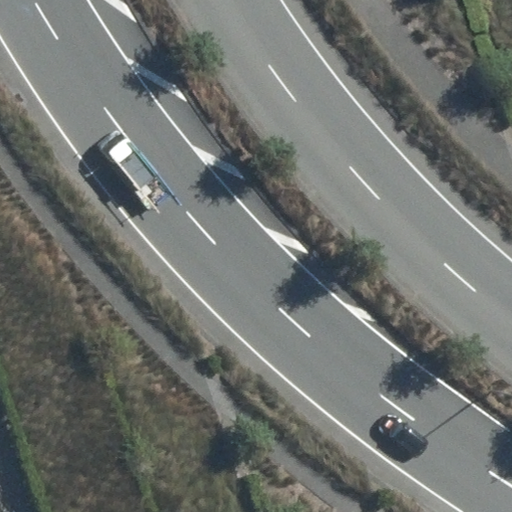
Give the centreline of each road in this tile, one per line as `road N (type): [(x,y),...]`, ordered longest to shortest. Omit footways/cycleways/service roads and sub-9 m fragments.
road 1 (tertiary): [(511,485),(293,319),(199,224),(118,129),(38,0)]
road 2 (tertiary): [(231,0),(345,157),(446,262),(511,314)]
